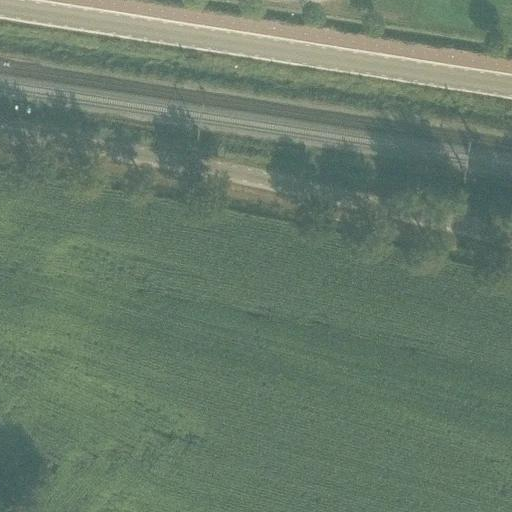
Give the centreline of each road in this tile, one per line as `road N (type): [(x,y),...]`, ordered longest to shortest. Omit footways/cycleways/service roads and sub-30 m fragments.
road 1 (unclassified): [(511,243),(125,149),(0,132)]
road 2 (tertiary): [(511,87),(0,6)]
